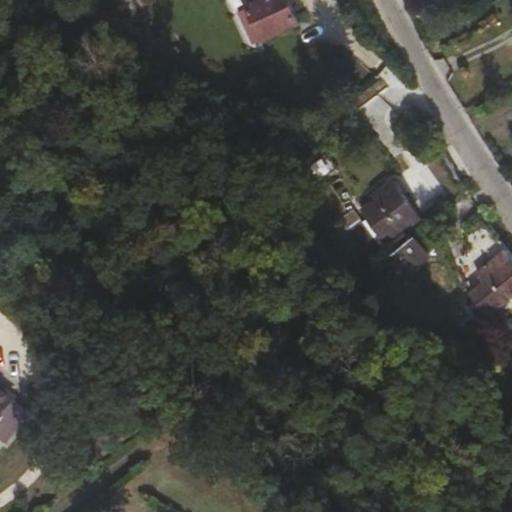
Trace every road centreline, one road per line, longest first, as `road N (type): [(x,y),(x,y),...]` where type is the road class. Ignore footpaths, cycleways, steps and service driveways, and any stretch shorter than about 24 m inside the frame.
road 1 (residential): [(387,0),(511,223)]
road 2 (track): [(0,305),(50,360),(76,430),(23,497)]
